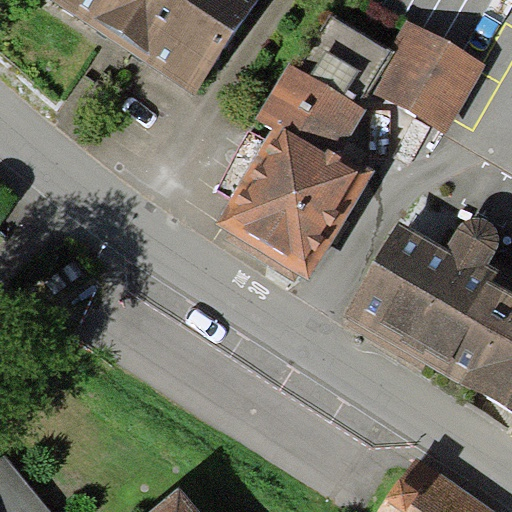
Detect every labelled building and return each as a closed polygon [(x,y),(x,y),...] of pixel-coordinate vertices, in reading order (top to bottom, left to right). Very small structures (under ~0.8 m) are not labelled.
[(56,0),(197,95),(261,0),(56,0)] [(345,153),(369,112),(362,108),(394,52),(333,17),(299,73),(291,69),(262,118),(277,127),(339,163),(345,153)] [(375,92),(448,133),(488,62),(415,22),(375,92)] [(219,226),(310,280),(341,227),(375,172),(345,153),(339,163),(277,127),(219,226)] [(428,365),(511,415),(511,278),(490,266),(499,251),(501,243),(499,234),(495,226),(489,221),(482,218),(473,218),(464,222),(459,227),(446,248),(399,220),(335,325),(421,377),(428,365)] [(497,511),(421,457),(381,511),(497,511)] [(193,511),(178,494),(157,511),(193,511)]
